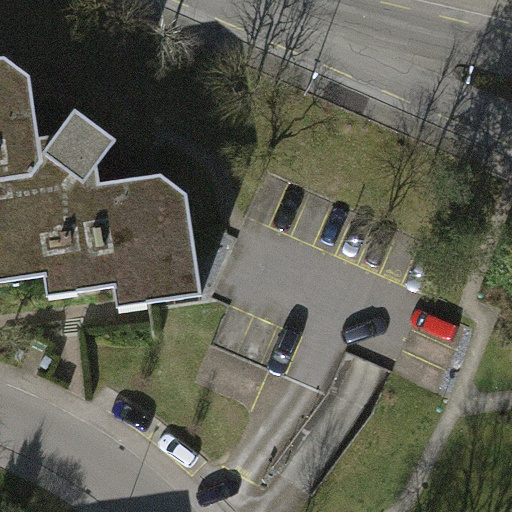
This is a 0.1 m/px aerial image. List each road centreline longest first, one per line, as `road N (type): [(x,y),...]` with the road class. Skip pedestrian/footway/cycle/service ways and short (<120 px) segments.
road 1 (residential): [(155,511),(66,445),(0,415)]
road 2 (residential): [(364,44),(511,124)]
road 3 (residential): [(511,65),(364,44)]
road 4 (residential): [(246,0),(364,44)]
